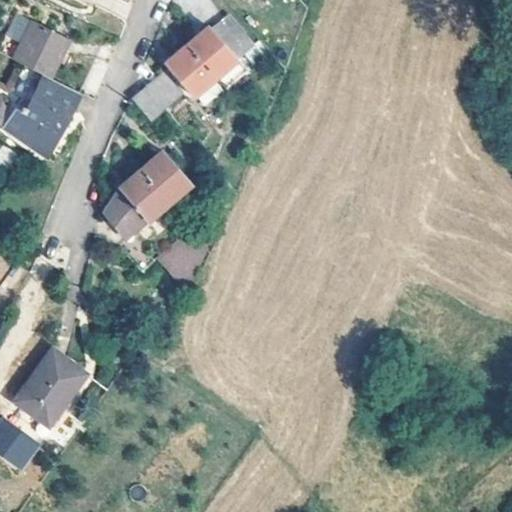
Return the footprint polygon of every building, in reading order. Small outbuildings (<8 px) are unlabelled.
[(184,43),(212,76),(235,58),(233,55),(249,40),(225,12),(207,28),(205,26),(184,43)] [(41,73),(50,77),(70,39),(31,19),(10,57),(41,73)] [(190,95),(212,76),(184,43),(161,62),(190,95)] [(80,92),(50,77),(41,73),(22,111),(14,108),(6,127),(43,145),(49,134),(58,138),(80,92)] [(143,85),(161,106),(175,95),(157,74),(143,85)] [(147,117),(161,106),(143,85),(130,96),(147,117)] [(58,138),(49,134),(43,145),(52,149),(58,138)] [(158,150),(138,167),(166,200),(187,182),(158,150)] [(129,233),(166,200),(138,167),(116,185),(118,189),(104,215),(122,238),(129,233)] [(209,249),(189,226),(155,255),(189,294),(209,249)] [(152,256),(129,233),(122,238),(115,245),(140,269),(152,256)] [(60,242),(45,234),(34,265),(48,275),(60,242)] [(82,371),(50,349),(13,399),(45,422),(82,371)] [(0,415),(0,455),(22,470),(40,443),(0,415)]
